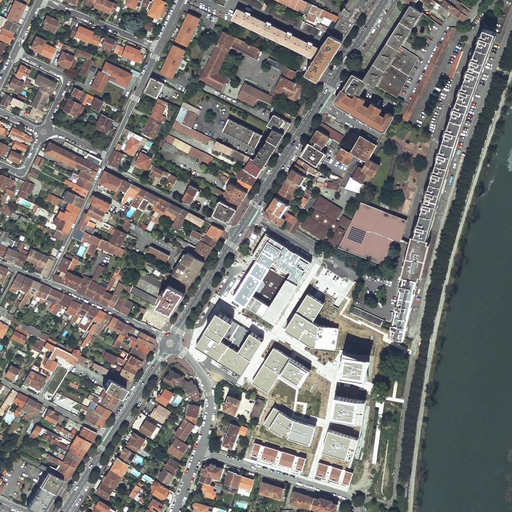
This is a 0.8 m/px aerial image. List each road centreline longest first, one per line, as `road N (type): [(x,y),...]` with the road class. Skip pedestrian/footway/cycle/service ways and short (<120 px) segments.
road 1 (residential): [(511,24),(455,185),(416,334)]
road 2 (residential): [(200,449),(339,492),(355,511)]
road 3 (residential): [(104,165),(238,234)]
road 4 (primary): [(250,214),(320,103)]
road 5 (residential): [(104,165),(48,282)]
road 6 (residential): [(163,339),(48,282)]
road 7 (residential): [(111,436),(0,380)]
road 8 (residential): [(46,0),(158,48)]
road 9 (primary): [(320,103),(384,0)]
road 10 (primary): [(173,336),(238,234)]
